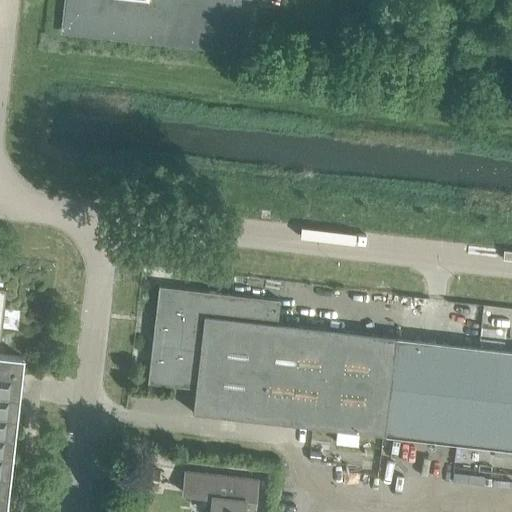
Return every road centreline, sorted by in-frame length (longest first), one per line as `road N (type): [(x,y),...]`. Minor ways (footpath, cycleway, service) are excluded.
road 1 (unclassified): [(511,259),(105,210)]
road 2 (unclassified): [(70,511),(105,210)]
